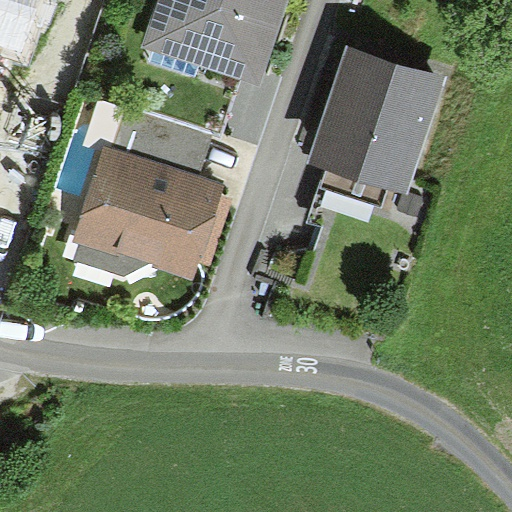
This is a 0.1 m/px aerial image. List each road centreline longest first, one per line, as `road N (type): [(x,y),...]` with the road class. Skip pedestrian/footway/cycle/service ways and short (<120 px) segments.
road 1 (unclassified): [(511,490),(450,427),(365,383),(306,365),(68,350)]
road 2 (unknown): [(104,0),(0,301)]
